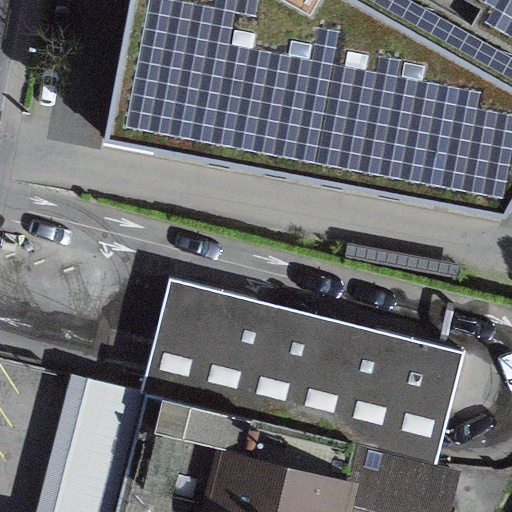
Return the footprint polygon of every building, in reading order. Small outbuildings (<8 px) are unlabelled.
[(506,214),(511,202),(511,94),(343,0),(130,0),(104,138),(506,214)] [(511,0),(343,0),(511,94),(511,0)] [(250,418),(436,464),(465,350),(169,276),(140,391),(145,392),(250,418)] [(114,511),(145,392),(140,391),(87,377),(52,511),(114,511)] [(226,511),(250,418),(145,392),(114,511),(226,511)] [(436,464),(250,418),(226,511),(441,511),(453,469),(436,464)]
